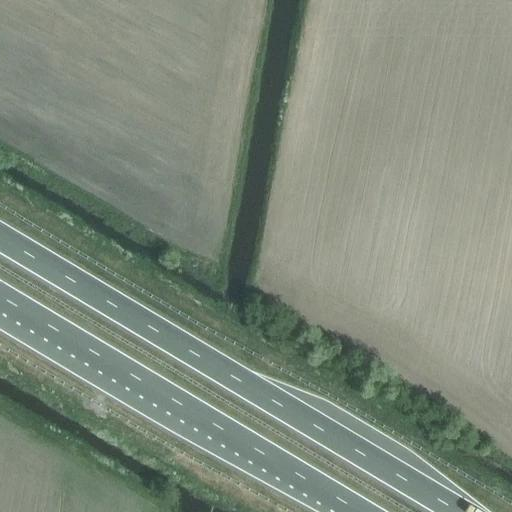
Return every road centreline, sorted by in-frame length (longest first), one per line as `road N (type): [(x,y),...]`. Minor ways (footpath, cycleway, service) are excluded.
road 1 (trunk): [(455,511),(0,240)]
road 2 (trunk): [(0,296),(359,511)]
